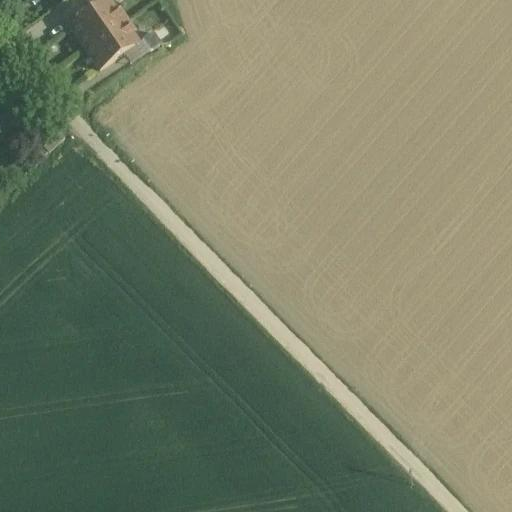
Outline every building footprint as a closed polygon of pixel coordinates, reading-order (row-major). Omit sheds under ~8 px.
[(44,0),(48,5),(51,3),(56,11),(72,0),(44,0)] [(95,0),(88,5),(87,6),(93,16),(109,5),(113,2),(111,0),(95,0)] [(93,16),(70,31),(85,53),(126,25),(122,18),(119,20),(109,5),(93,16)] [(126,25),(85,53),(99,74),(123,58),(138,48),(127,33),(130,31),(126,25)] [(153,35),(141,43),(142,44),(149,55),(161,47),(153,35)] [(138,48),(123,58),(130,68),(149,55),(142,44),(138,48)] [(0,108),(0,139),(16,126),(0,108)]
